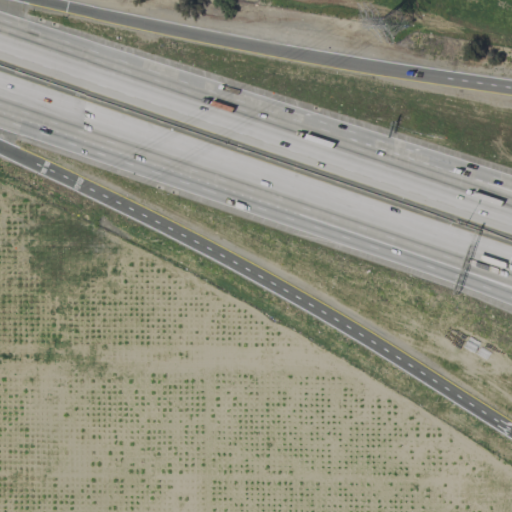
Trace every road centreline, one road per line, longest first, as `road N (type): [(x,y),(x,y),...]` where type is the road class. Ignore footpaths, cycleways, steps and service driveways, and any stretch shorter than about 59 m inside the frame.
road 1 (motorway): [(0,147),(246,267),(496,423)]
road 2 (motorway): [(511,211),(0,38)]
road 3 (motorway): [(511,85),(42,0)]
road 4 (motorway): [(0,97),(363,221)]
road 5 (motorway): [(363,221),(511,288)]
road 6 (motorway): [(363,221),(511,272)]
road 7 (motorway): [(511,192),(366,162)]
